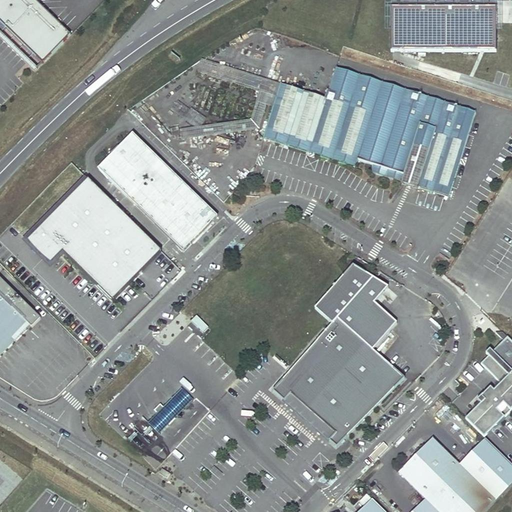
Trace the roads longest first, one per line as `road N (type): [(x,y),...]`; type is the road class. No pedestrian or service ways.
road 1 (unclassified): [(50,428),(90,376),(241,223),(260,207),(292,200),(451,294),(466,323),(451,371),(309,511)]
road 2 (secondary): [(0,173),(107,67),(206,0)]
road 3 (tertiary): [(186,511),(50,428)]
